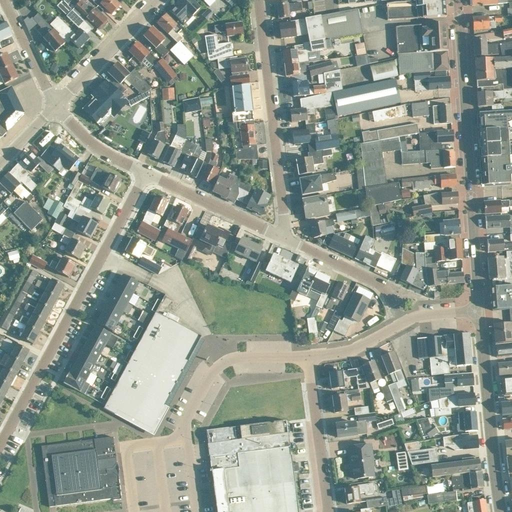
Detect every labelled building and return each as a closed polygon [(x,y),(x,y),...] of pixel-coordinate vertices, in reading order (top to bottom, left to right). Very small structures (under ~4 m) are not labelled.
[(104,0),(101,4),(112,15),(120,6),(113,0),(104,0)] [(180,0),(175,6),(176,7),(171,12),(182,23),(187,18),(189,20),(200,9),(191,0),(180,0)] [(395,3),(386,5),(387,21),(445,17),(445,0),(434,1),(404,3),(395,3)] [(80,3),(76,8),(89,21),(86,24),(92,30),(95,26),(98,29),(99,28),(100,30),(105,25),(103,24),(106,21),(106,20),(99,13),(95,10),(93,12),(82,1),(80,3)] [(301,3),(288,4),(287,1),(281,2),(281,5),(277,6),(279,19),(289,18),(289,13),(302,12),(301,3)] [(302,33),(307,33),(309,44),(331,41),(363,35),(358,10),(338,13),(290,22),(290,24),(280,25),(281,39),(296,37),(303,36),(302,33)] [(79,26),(82,28),(86,24),(72,11),(67,16),(78,27),(79,26)] [(210,11),(204,17),(206,20),(213,14),(210,11)] [(27,18),(23,21),(28,32),(37,24),(41,28),(37,31),(48,44),(47,45),(49,47),(50,46),(55,52),(65,44),(58,36),(54,32),(40,15),(38,13),(33,19),(32,18),(29,20),(27,18)] [(177,44),(175,46),(189,61),(193,56),(180,42),(183,39),(178,34),(181,30),(166,15),(157,23),(168,34),(177,44)] [(501,16),(482,18),(472,18),(473,30),(489,29),(489,28),(495,28),(495,22),(502,22),(501,16)] [(89,39),(82,32),(80,30),(75,35),(58,19),(51,25),(60,34),(60,35),(68,43),(70,41),(79,49),(80,47),(81,48),(81,47),(83,45),(89,39)] [(0,41),(3,40),(12,36),(6,22),(0,24),(0,41)] [(227,37),(233,36),(243,35),(241,23),(214,27),(215,34),(226,32),(227,37)] [(399,27),(395,28),(396,39),(397,55),(398,55),(447,52),(448,52),(446,24),(428,25),(428,28),(422,28),(422,26),(399,27)] [(165,40),(153,28),(144,37),(155,49),(154,50),(163,58),(169,52),(161,44),(165,40)] [(504,38),(511,36),(511,29),(508,30),(502,31),(504,38)] [(231,43),(218,45),(217,35),(205,37),(207,53),(200,54),(206,62),(233,56),(231,43)] [(474,40),(475,57),(499,55),(498,44),(489,45),(489,43),(485,43),(485,40),(474,40)] [(332,49),(331,41),(309,44),(304,45),(304,51),(297,52),(296,51),(283,53),(284,65),(305,62),(308,62),(307,53),(326,50),(332,49)] [(511,54),(511,42),(499,45),(502,57),(511,54)] [(138,43),(129,52),(141,63),(144,59),(152,66),(156,62),(149,54),(138,43)] [(364,43),(354,45),(357,56),(366,55),(364,43)] [(184,65),(189,61),(175,46),(170,51),(184,65)] [(447,52),(398,55),(399,76),(413,74),(448,71),(448,70),(444,71),(443,53),(447,52)] [(0,71),(12,66),(6,54),(0,57),(0,71)] [(511,89),(511,54),(502,57),(501,57),(502,58),(476,60),(477,88),(495,87),(499,85),(501,85),(502,89),(511,89)] [(246,59),(237,60),(237,57),(217,60),(218,70),(231,68),(232,77),(230,77),(231,86),(249,83),(248,75),(247,76),(247,72),(248,72),(246,59)] [(179,80),(162,60),(154,66),(168,83),(169,83),(171,86),(179,80)] [(394,61),(370,66),(373,82),(398,77),(394,61)] [(305,62),(284,65),(286,77),(299,76),(299,73),(306,72),(306,70),(305,66),(309,65),(308,62),(305,62)] [(330,63),(309,68),(311,76),(323,73),(332,70),(330,63)] [(141,95),(150,90),(151,89),(135,70),(135,69),(129,75),(117,64),(108,73),(120,85),(125,79),(141,95)] [(53,65),(50,70),(56,74),(59,68),(53,65)] [(0,79),(2,79),(4,85),(18,78),(12,66),(0,71),(0,79)] [(342,90),(340,71),(323,73),(325,85),(313,86),(313,89),(308,89),(308,82),(301,83),(301,82),(292,83),(293,97),(319,95),(332,92),(343,90),(342,90)] [(429,73),(414,74),(415,92),(450,90),(449,78),(429,79),(429,73)] [(333,93),(337,115),(338,117),(400,103),(395,80),(333,93)] [(110,85),(109,86),(106,82),(97,91),(102,95),(86,111),(85,110),(99,124),(99,123),(108,113),(113,117),(127,102),(110,85)] [(0,139),(24,114),(11,87),(2,92),(0,92),(0,139)] [(249,87),(240,88),(232,89),(235,113),(232,113),(232,117),(233,124),(239,123),(253,121),(254,121),(249,87)] [(151,91),(150,91),(150,96),(151,106),(161,105),(160,88),(151,91)] [(173,89),(162,90),(162,99),(174,98),(173,89)] [(150,90),(141,95),(128,102),(131,107),(150,96),(150,91),(150,90)] [(502,92),(477,94),(478,107),(492,106),(491,99),(497,98),(497,100),(511,99),(511,90),(502,91),(502,92)] [(290,113),(287,113),(289,122),(291,122),(291,123),(301,122),(308,121),(308,125),(314,124),(316,124),(314,109),(334,107),(332,92),(319,95),(324,94),(309,98),(300,100),(301,110),(290,111),(290,113)] [(192,111),(209,109),(207,95),(190,98),(192,111)] [(188,100),(182,101),(184,114),(191,113),(188,100)] [(411,104),(412,117),(429,116),(428,103),(427,102),(411,104)] [(373,120),(374,122),(407,115),(405,105),(368,113),(370,121),(373,120)] [(451,105),(432,107),(433,125),(452,124),(451,105)] [(333,109),(324,111),(326,122),(327,122),(335,120),(333,109)] [(511,111),(479,113),(480,131),(481,159),(482,159),(483,186),(511,183),(511,111)] [(306,131),(293,133),(294,145),(304,144),(310,143),(315,143),(316,152),(332,150),(339,148),(335,120),(327,122),(328,130),(330,130),(331,137),(315,139),(314,124),(308,125),(306,126),(306,131)] [(239,123),(239,127),(240,127),(242,147),(256,145),(253,121),(239,123)] [(147,155),(158,160),(166,141),(164,123),(156,124),(156,133),(157,133),(147,155)] [(405,136),(419,134),(419,133),(417,124),(377,131),(369,132),(369,131),(362,132),(363,139),(363,144),(405,137),(405,136)] [(401,153),(407,152),(426,151),(431,151),(430,144),(453,143),(453,131),(436,132),(419,133),(419,134),(420,149),(415,149),(415,151),(407,152),(405,137),(363,144),(360,144),(362,168),(363,173),(363,180),(364,189),(365,189),(368,208),(371,216),(373,226),(377,225),(385,223),(385,219),(380,220),(377,205),(391,202),(401,200),(398,183),(387,184),(382,153),(401,150),(401,153)] [(175,136),(163,162),(173,167),(180,153),(186,156),(192,144),(175,136)] [(50,147),(41,158),(49,164),(59,172),(59,173),(64,177),(69,171),(73,167),(79,159),(69,151),(61,145),(60,144),(55,151),(54,151),(50,147)] [(201,148),(192,144),(186,156),(180,168),(185,170),(184,173),(196,178),(203,163),(197,161),(202,152),(200,151),(201,148)] [(236,160),(254,160),(253,149),(235,151),(236,160)] [(333,156),(332,150),(316,152),(308,154),(309,159),(296,162),(299,176),(314,173),(312,166),(324,164),(323,157),(333,156)] [(407,152),(401,153),(401,165),(430,163),(431,169),(444,168),(444,169),(445,168),(455,168),(454,153),(443,154),(443,150),(426,152),(426,151),(407,152)] [(40,164),(29,153),(21,161),(32,172),(40,164)] [(213,154),(201,180),(212,185),(218,171),(214,169),(217,163),(215,162),(218,156),(213,154)] [(267,162),(258,162),(258,170),(267,169),(267,162)] [(48,174),(53,170),(44,163),(40,167),(48,174)] [(37,186),(27,176),(29,174),(18,164),(12,170),(13,172),(14,171),(15,173),(13,175),(23,184),(23,183),(32,191),(37,186)] [(111,175),(114,170),(104,165),(101,170),(111,175)] [(121,181),(97,168),(94,174),(107,180),(103,188),(114,194),(121,181)] [(68,183),(70,184),(68,188),(72,190),(75,186),(74,186),(80,175),(74,172),(68,183)] [(336,181),(335,173),(299,180),(302,196),(312,195),(323,193),(321,185),(336,181)] [(11,177),(8,174),(0,182),(0,183),(11,194),(14,191),(22,199),(24,196),(30,202),(34,198),(21,186),(23,184),(13,175),(11,177)] [(219,178),(217,183),(213,192),(226,199),(227,197),(236,201),(236,200),(239,194),(238,181),(238,179),(236,179),(237,177),(231,174),(227,182),(219,178)] [(92,180),(84,176),(83,175),(80,182),(82,183),(88,186),(92,180)] [(402,188),(412,187),(413,190),(431,189),(430,185),(440,184),(441,188),(456,187),(456,175),(434,177),(434,176),(401,180),(402,188)] [(253,188),(238,181),(239,194),(236,200),(248,206),(247,209),(262,216),(267,205),(266,205),(270,197),(256,190),(253,195),(250,193),(253,188)] [(75,186),(72,190),(66,201),(89,214),(92,209),(103,215),(109,203),(98,196),(94,202),(85,197),(82,203),(74,199),(82,183),(80,182),(77,187),(75,186)] [(457,193),(442,194),(442,193),(423,195),(425,205),(412,207),(413,216),(431,212),(430,206),(458,204),(457,193)] [(310,212),(311,219),(329,216),(325,196),(302,200),(304,213),(310,212)] [(144,219),(137,232),(155,242),(160,232),(151,227),(157,214),(161,217),(168,202),(156,197),(150,211),(148,210),(144,219)] [(54,201),(48,198),(43,208),(49,211),(47,214),(56,219),(58,215),(59,216),(63,207),(64,205),(55,200),(54,201)] [(511,200),(494,202),(484,203),(485,214),(500,213),(500,209),(509,209),(509,208),(511,207),(511,200)] [(90,215),(89,214),(66,201),(64,205),(63,207),(71,211),(67,217),(72,219),(72,220),(80,224),(76,231),(84,235),(84,236),(85,237),(86,236),(90,239),(97,225),(87,220),(90,215)] [(21,223),(29,231),(29,230),(31,232),(43,219),(25,202),(13,214),(21,223)] [(391,202),(377,205),(379,214),(385,213),(384,207),(392,206),(391,202)] [(178,250),(175,257),(178,259),(181,260),(182,261),(191,241),(174,233),(177,228),(175,227),(177,223),(181,225),(187,212),(177,207),(173,215),(170,214),(164,226),(168,228),(162,242),(169,245),(178,250)] [(355,211),(357,219),(371,216),(368,208),(357,210),(355,211)] [(357,224),(357,219),(355,211),(335,214),(337,223),(351,220),(352,225),(357,224)] [(19,226),(21,223),(13,214),(10,217),(19,226)] [(511,215),(495,217),(485,218),(486,229),(496,228),(510,227),(510,234),(511,233),(511,215)] [(57,219),(55,223),(61,227),(63,222),(57,219)] [(333,220),(311,225),(313,238),(327,235),(334,233),(332,226),(334,226),(333,220)] [(444,235),(425,236),(425,242),(435,241),(449,241),(448,236),(460,235),(459,221),(443,222),(444,235)] [(61,227),(55,223),(51,230),(63,236),(60,242),(68,246),(65,252),(79,260),(85,247),(71,240),(74,234),(61,227)] [(393,223),(375,227),(375,238),(380,238),(379,231),(394,228),(393,223)] [(207,226),(203,235),(200,240),(215,247),(212,253),(219,256),(225,258),(231,247),(225,244),(230,233),(223,230),(222,233),(207,226)] [(333,238),(329,247),(340,253),(341,252),(352,257),(351,258),(352,258),(356,249),(357,246),(348,242),(351,236),(346,234),(343,240),(334,236),(333,238)] [(511,241),(511,244),(503,245),(503,240),(487,241),(487,252),(511,250),(511,234),(510,235),(510,242),(511,241)] [(359,250),(355,260),(375,269),(376,267),(390,273),(396,260),(382,254),(381,256),(369,250),(373,241),(365,238),(359,250)] [(127,245),(124,250),(126,252),(125,252),(134,257),(137,258),(139,259),(142,253),(145,254),(150,257),(151,257),(152,256),(153,255),(154,253),(154,251),(153,251),(146,246),(141,244),(132,239),(129,245),(127,245)] [(242,239),(235,252),(256,262),(262,249),(242,239)] [(449,242),(449,241),(435,241),(437,262),(462,260),(460,241),(449,242)] [(183,261),(189,263),(196,249),(190,246),(183,261)] [(404,271),(400,280),(411,285),(423,291),(428,286),(426,271),(425,264),(425,258),(425,254),(417,254),(415,254),(415,255),(407,251),(402,248),(401,264),(406,267),(404,271)] [(17,251),(8,254),(10,261),(13,260),(14,264),(20,262),(17,251)] [(489,280),(492,280),(493,288),(503,287),(511,286),(511,251),(506,252),(507,258),(488,259),(489,280)] [(134,265),(137,259),(121,252),(119,257),(134,265)] [(273,254),(265,271),(290,283),(298,266),(273,254)] [(30,264),(42,270),(46,263),(33,257),(30,264)] [(140,258),(137,264),(138,265),(145,268),(158,275),(158,274),(172,267),(163,262),(161,268),(141,257),(140,258)] [(49,267),(60,273),(69,278),(75,266),(62,259),(59,265),(52,262),(49,267)] [(255,265),(248,279),(253,282),(260,268),(255,265)] [(289,297),(288,299),(290,299),(295,302),(299,293),(307,297),(307,296),(318,301),(316,306),(321,309),(328,295),(325,294),(329,286),(327,285),(330,278),(317,272),(318,271),(309,266),(308,268),(307,268),(303,277),(299,286),(295,284),(289,297)] [(26,282),(32,284),(38,273),(33,270),(26,282)] [(437,270),(426,271),(428,286),(432,285),(440,285),(463,283),(463,273),(453,274),(449,275),(449,270),(437,270)] [(133,294),(139,284),(123,276),(118,285),(133,294)] [(48,286),(38,280),(35,286),(42,289),(45,291),(45,292),(58,298),(64,287),(51,280),(48,286)] [(35,286),(32,284),(26,282),(20,293),(26,296),(27,293),(32,296),(34,292),(39,295),(42,289),(35,286)] [(338,282),(326,308),(333,311),(336,305),(339,307),(349,287),(338,282)] [(128,303),(133,294),(118,285),(112,295),(128,303)] [(511,286),(490,288),(492,305),(511,301),(511,286)] [(45,292),(39,303),(52,310),(58,298),(45,292)] [(20,293),(14,304),(19,307),(26,296),(20,293)] [(339,320),(334,331),(345,337),(353,321),(358,323),(369,301),(354,294),(343,316),(344,316),(342,322),(339,320)] [(128,303),(112,295),(107,305),(123,313),(128,303)] [(24,310),(33,315),(33,314),(46,321),(52,310),(39,303),(36,309),(27,304),(24,310)] [(13,319),(19,307),(14,304),(8,316),(13,319)] [(118,323),(123,313),(107,305),(102,314),(118,323)] [(327,328),(333,331),(334,331),(339,320),(342,315),(335,311),(327,328)] [(105,406),(104,410),(108,412),(109,413),(110,413),(114,415),(116,411),(123,415),(151,430),(178,380),(186,365),(188,361),(201,338),(166,319),(161,316),(156,313),(151,322),(127,366),(125,370),(123,373),(109,400),(108,402),(105,406)] [(27,326),(39,333),(46,321),(33,314),(33,315),(32,316),(30,320),(22,316),(19,322),(27,326)] [(118,323),(102,314),(97,324),(112,332),(118,323)] [(7,330),(13,319),(8,316),(1,327),(7,330)] [(310,319),(307,319),(309,333),(316,332),(317,332),(317,330),(315,318),(310,319)] [(320,323),(317,330),(323,333),(326,326),(320,323)] [(497,343),(495,344),(511,342),(511,323),(493,325),(494,335),(496,335),(497,343)] [(20,338),(24,340),(33,345),(39,333),(27,326),(20,338)] [(106,345),(111,335),(95,327),(90,336),(106,345)] [(450,374),(449,368),(471,366),(468,334),(417,339),(419,359),(429,358),(431,376),(450,374)] [(101,354),(106,345),(90,336),(85,346),(101,354)] [(511,344),(495,346),(497,358),(511,356),(511,344)] [(16,345),(10,356),(23,363),(29,352),(16,345)] [(96,364),(101,354),(85,346),(80,355),(96,364)] [(404,380),(397,362),(394,353),(381,358),(388,375),(394,373),(398,383),(404,380)] [(0,363),(5,366),(4,368),(17,375),(23,363),(10,356),(5,354),(0,362),(0,363)] [(91,373),(96,364),(80,355),(75,365),(91,373)] [(371,383),(374,390),(379,388),(376,381),(381,380),(374,362),(362,366),(369,384),(371,383)] [(117,363),(112,373),(114,374),(118,376),(122,366),(117,363)] [(511,363),(497,365),(499,376),(511,375),(511,363)] [(92,386),(97,377),(90,374),(91,373),(75,365),(70,374),(92,386)] [(358,389),(355,390),(359,390),(370,389),(361,367),(355,369),(355,370),(329,373),(331,390),(344,388),(343,378),(357,376),(358,385),(357,385),(358,389)] [(17,375),(4,368),(0,375),(0,380),(11,386),(17,375)] [(84,395),(89,385),(92,386),(70,374),(69,374),(63,383),(84,395)] [(449,376),(443,377),(444,384),(452,384),(453,388),(458,388),(473,386),(472,374),(462,375),(449,376)] [(511,378),(502,379),(503,397),(511,396),(511,378)] [(0,380),(0,395),(4,398),(11,386),(0,380)] [(389,386),(394,400),(399,412),(405,410),(400,398),(402,397),(396,383),(389,386)] [(394,400),(389,386),(381,390),(387,403),(394,400)] [(445,388),(428,389),(429,402),(438,400),(453,397),(453,396),(453,388),(445,388)] [(360,400),(359,390),(355,390),(344,391),(345,396),(332,398),(335,414),(348,412),(346,402),(360,400)] [(439,408),(434,409),(435,417),(439,416),(449,415),(451,415),(450,408),(475,406),(474,394),(457,395),(453,397),(438,400),(439,408)] [(511,403),(501,404),(502,415),(511,414),(511,403)] [(354,409),(355,416),(369,414),(368,407),(354,409)] [(459,425),(457,425),(457,433),(466,433),(467,432),(477,432),(475,412),(458,414),(459,424),(459,425)] [(336,425),(338,438),(367,434),(365,422),(376,420),(375,413),(369,414),(355,416),(356,416),(357,422),(336,425)] [(416,420),(422,437),(434,435),(427,419),(416,420)] [(511,419),(503,420),(504,430),(511,429),(511,419)] [(285,421),(256,425),(251,425),(207,431),(208,444),(288,434),(286,421),(285,421)] [(208,444),(210,456),(284,447),(289,447),(288,434),(208,444)] [(454,436),(443,438),(443,447),(454,446),(454,451),(463,450),(468,450),(478,449),(477,436),(469,437),(469,435),(459,436),(454,436)] [(116,464),(113,438),(41,447),(49,508),(112,499),(113,501),(121,500),(118,477),(113,473),(112,469),(116,464)] [(404,445),(409,459),(412,466),(421,464),(423,464),(437,462),(436,450),(429,451),(419,451),(418,442),(404,445)] [(372,477),(369,450),(371,450),(370,446),(349,448),(351,463),(353,463),(355,479),(372,477)] [(210,456),(215,500),(295,490),(289,447),(284,447),(210,456)] [(405,452),(396,453),(399,470),(408,469),(405,452)] [(478,457),(468,458),(461,459),(462,461),(453,462),(453,463),(430,466),(431,476),(480,470),(479,460),(469,461),(469,459),(478,458),(478,457)] [(462,492),(483,488),(481,472),(460,475),(460,477),(451,478),(453,491),(462,490),(462,492)] [(175,496),(175,480),(167,480),(167,496),(175,496)] [(345,490),(347,505),(360,503),(359,494),(365,493),(365,495),(374,494),(373,484),(357,486),(358,488),(345,490)] [(401,489),(402,497),(422,494),(427,493),(426,486),(401,489)] [(215,500),(216,511),(297,511),(295,490),(215,500)] [(392,499),(386,500),(387,506),(387,508),(402,505),(399,490),(391,491),(392,499)] [(456,492),(427,496),(428,505),(457,501),(456,492)] [(367,509),(369,509),(387,506),(386,498),(366,501),(367,509)] [(469,511),(486,511),(485,501),(467,504),(469,511)] [(419,503),(397,508),(397,511),(403,511),(420,508),(419,503)]
